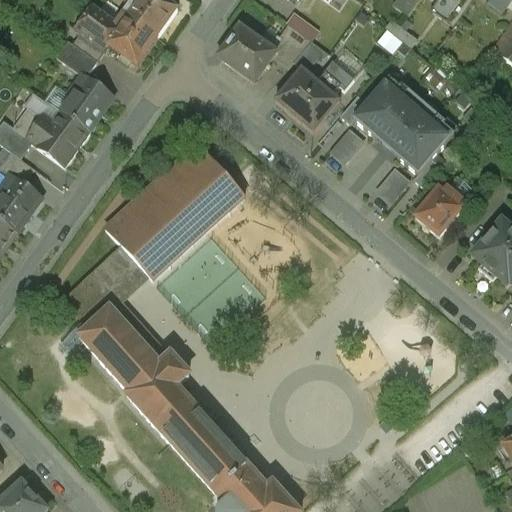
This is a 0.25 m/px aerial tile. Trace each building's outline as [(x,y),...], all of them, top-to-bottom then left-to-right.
[(130,5),(122,16),(157,41),(178,13),(159,0),(125,0),(124,1),(130,5)] [(473,0),(455,0),(453,4),(465,12),(473,0)] [(465,12),(453,4),(441,21),(453,29),(465,12)] [(97,13),(79,38),(104,56),(109,49),(138,70),(157,41),(122,16),(116,26),(97,13)] [(296,16),(287,28),(308,43),(316,31),(296,16)] [(504,35),(511,24),(511,21),(509,19),(500,31),(504,35)] [(500,59),(511,42),(511,24),(504,35),(491,53),(500,59)] [(277,55),(273,61),(288,72),(311,45),(308,43),(287,28),(279,40),(282,42),(273,53),(277,55)] [(273,53),(239,29),(216,61),(254,87),(273,61),(277,55),(273,53)] [(416,42),(400,29),(394,38),(409,50),(416,42)] [(79,38),(72,48),(97,65),(104,56),(79,38)] [(363,55),(341,38),(328,58),(349,74),(363,55)] [(511,42),(500,59),(511,68),(511,42)] [(56,61),(80,78),(86,82),(97,65),(72,48),(68,44),(56,61)] [(325,78),(346,94),(356,80),(335,64),(325,78)] [(339,105),(302,73),(275,104),(286,114),(285,115),(301,127),(302,126),(313,136),(339,105)] [(72,101),(61,116),(89,136),(113,102),(86,82),(80,78),(67,97),(72,101)] [(450,148),(385,94),(349,137),(362,147),(367,141),(399,168),(394,174),(409,186),(413,181),(418,185),(450,148)] [(488,112),(479,105),(475,110),(484,116),(488,112)] [(27,113),(13,132),(32,146),(65,171),(89,136),(61,116),(54,125),(43,118),(41,122),(27,113)] [(32,146),(13,132),(3,125),(0,129),(0,148),(11,156),(20,163),(32,146)] [(11,156),(0,171),(0,176),(7,182),(9,180),(22,189),(34,173),(20,163),(11,156)] [(122,252),(137,269),(152,285),(244,202),(208,163),(197,174),(184,161),(104,232),(122,252)] [(0,225),(16,237),(41,203),(22,189),(9,180),(7,182),(0,191),(0,225)] [(422,195),(414,188),(399,205),(408,212),(422,195)] [(439,192),(415,220),(438,241),(462,212),(457,208),(462,203),(447,192),(443,196),(439,192)] [(0,260),(16,237),(0,225),(0,260)] [(511,234),(501,225),(472,259),(482,268),(478,272),(493,285),(497,280),(507,288),(509,285),(511,287),(511,234)] [(97,325),(80,341),(129,397),(127,399),(225,508),(221,511),(220,511),(294,511),(254,467),(249,471),(176,391),(189,379),(170,359),(168,361),(160,353),(152,360),(102,303),(137,269),(122,252),(73,298),(97,325)] [(403,422),(395,413),(378,428),(386,437),(403,422)] [(511,442),(503,448),(511,464),(511,442)] [(45,511),(22,487),(0,506),(0,511),(45,511)]
